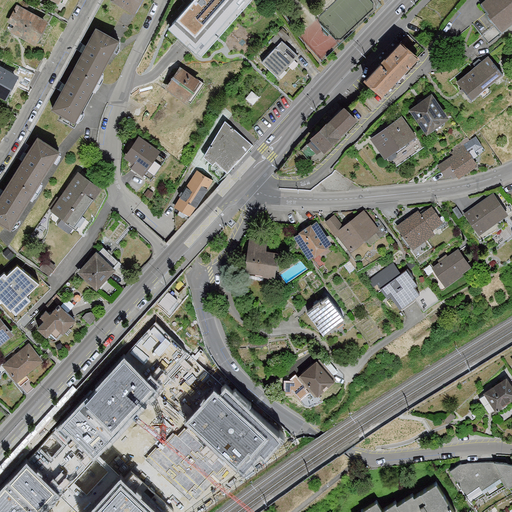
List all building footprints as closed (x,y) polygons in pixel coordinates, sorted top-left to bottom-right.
[(187,0),(166,25),(196,50),(239,0),(187,0)] [(511,0),(478,0),(500,28),(511,18),(511,0)] [(46,19),(16,3),(4,26),(34,41),(46,19)] [(97,81),(119,42),(93,28),(71,67),(97,81)] [(300,59),(280,39),(259,60),(280,79),(300,59)] [(416,62),(395,43),(362,78),(383,97),(416,62)] [(503,76),(489,57),(457,81),(472,100),(503,76)] [(0,66),(0,98),(8,102),(20,76),(0,66)] [(97,81),(71,67),(50,106),(76,120),(97,81)] [(165,88),(184,101),(199,80),(179,67),(165,88)] [(448,115),(432,93),(410,109),(426,131),(448,115)] [(339,102),(303,142),(322,159),(358,119),(339,102)] [(414,135),(400,116),(371,137),(385,156),(414,135)] [(224,122),(199,152),(227,175),(252,144),(224,122)] [(158,151),(138,136),(123,156),(143,172),(158,151)] [(34,137),(10,173),(35,189),(59,153),(34,137)] [(453,156),(438,165),(446,177),(453,173),(457,178),(477,166),(468,151),(475,147),(470,139),(451,152),(453,156)] [(77,170),(49,210),(73,227),(101,187),(77,170)] [(0,221),(10,228),(35,189),(10,173),(0,188),(0,221)] [(217,186),(204,174),(175,206),(189,218),(217,186)] [(506,211),(493,193),(463,214),(477,233),(506,211)] [(348,252),(380,228),(364,207),(342,224),(334,214),(325,220),(348,252)] [(440,222),(430,208),(420,216),(417,211),(396,226),(413,248),(434,232),(432,228),(440,222)] [(308,257),(329,243),(313,221),(293,235),(308,257)] [(247,238),(242,271),(273,275),(277,250),(265,248),(265,241),(247,238)] [(458,249),(430,266),(443,287),(471,270),(458,249)] [(81,271),(96,284),(115,262),(101,250),(81,271)] [(403,305),(420,294),(414,285),(417,283),(406,267),(401,271),(393,261),(368,280),(378,292),(382,289),(387,296),(390,294),(399,308),(403,305)] [(25,293),(38,282),(15,265),(0,280),(0,294),(15,312),(31,299),(25,293)] [(345,316),(328,294),(306,310),(324,332),(345,316)] [(41,321),(58,339),(76,321),(58,304),(41,321)] [(0,342),(13,332),(0,316),(0,342)] [(46,361),(30,343),(3,366),(19,384),(46,361)] [(315,359),(295,376),(314,397),(333,380),(315,359)] [(156,390),(123,361),(61,430),(94,459),(156,390)] [(478,393),(492,413),(511,399),(511,384),(505,375),(478,393)] [(220,399),(214,394),(186,425),(244,476),(260,458),(264,462),(282,442),(225,393),(220,399)] [(459,464),(450,473),(467,493),(477,485),(480,489),(500,479),(506,485),(511,481),(511,463),(494,462),(459,464)] [(0,511),(44,511),(59,495),(24,465),(0,491),(0,511)] [(354,511),(453,511),(433,481),(411,496),(409,493),(393,503),(391,501),(380,508),(374,499),(354,511)] [(149,511),(121,486),(95,511),(149,511)]
